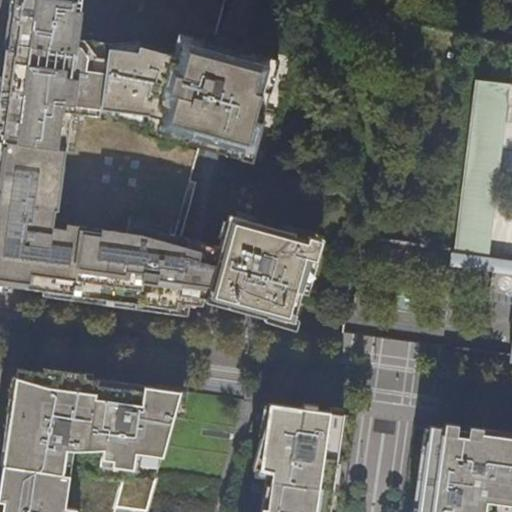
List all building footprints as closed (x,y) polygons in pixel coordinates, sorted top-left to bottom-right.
[(253,160),(280,59),(214,39),(224,0),(13,0),(6,55),(0,100),(0,279),(10,281),(42,286),(41,289),(189,310),(191,300),(205,303),(206,298),(249,309),(278,317),(293,321),(318,236),(232,212),(223,244),(185,234),(199,181),(193,179),(202,147),(253,160)] [(493,219),(494,207),(499,162),(507,90),(508,86),(501,86),(484,83),(473,81),(454,249),(453,261),(488,265),(489,253),(493,219)] [(370,229),(370,208),(356,208),(356,229),(370,229)] [(189,310),(41,289),(41,292),(181,312),(188,313),(189,310)] [(278,317),(249,309),(248,313),(277,321),(278,317)] [(144,508),(178,389),(124,379),(17,367),(10,407),(2,463),(100,479),(95,511),(111,511),(114,503),(144,508)] [(328,511),(333,479),(342,413),(270,402),(268,414),(267,414),(255,465),(271,468),(269,478),(264,477),(258,511),(328,511)] [(482,511),(484,503),(511,507),(511,438),(430,427),(422,483),(423,483),(419,511),(482,511)] [(0,511),(95,511),(100,479),(2,463),(0,475),(0,511)]
